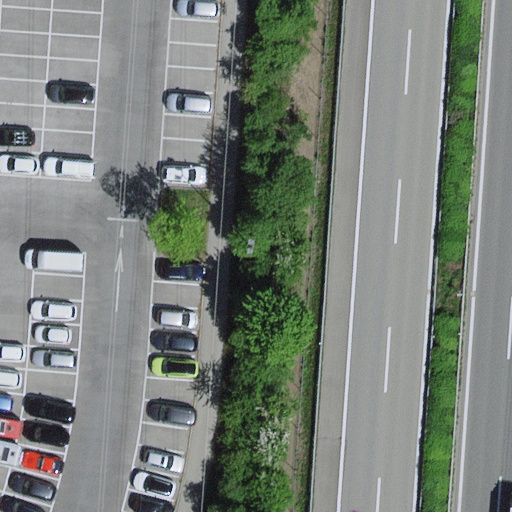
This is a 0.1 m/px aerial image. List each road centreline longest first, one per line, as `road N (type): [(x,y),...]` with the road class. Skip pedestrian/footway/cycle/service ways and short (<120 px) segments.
road 1 (motorway): [(412,0),(377,511)]
road 2 (motorway): [(497,511),(511,285)]
